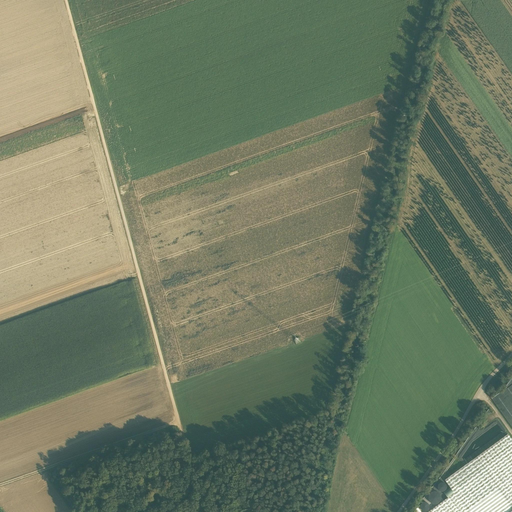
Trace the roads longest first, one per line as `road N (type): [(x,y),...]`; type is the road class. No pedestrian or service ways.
road 1 (track): [(189,460),(327,411),(430,0)]
road 2 (track): [(66,0),(202,511)]
road 3 (track): [(0,485),(178,421)]
